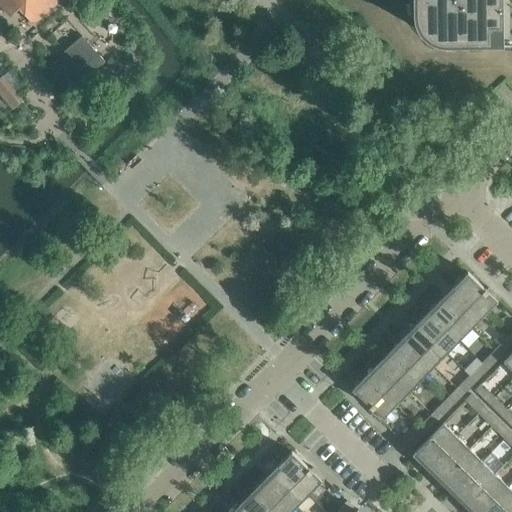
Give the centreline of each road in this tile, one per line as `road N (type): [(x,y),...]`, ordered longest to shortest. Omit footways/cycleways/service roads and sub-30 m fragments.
road 1 (residential): [(145,511),(437,208)]
road 2 (residential): [(511,248),(454,190),(511,132)]
